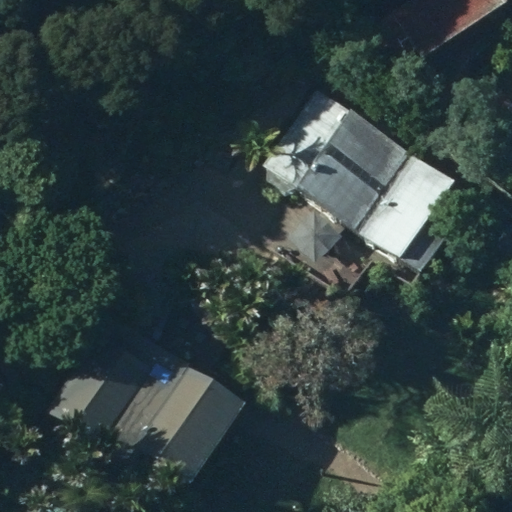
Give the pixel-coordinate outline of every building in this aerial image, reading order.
[(421,55),(505,0),(409,0),(392,12),(421,55)] [(355,32),(369,45),(384,29),(370,16),(355,32)] [(462,180),(314,88),(265,167),(430,270),(453,233),(436,223),(462,180)] [(194,484),(249,401),(197,367),(191,376),(157,353),(151,362),(102,330),(49,408),(126,460),(136,446),(194,484)] [(0,390),(19,374),(0,352),(0,390)]
